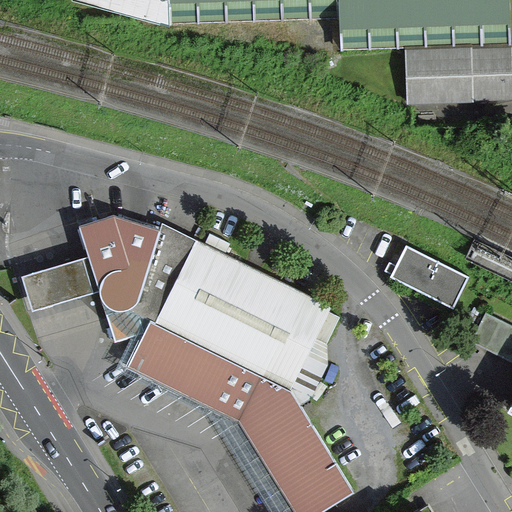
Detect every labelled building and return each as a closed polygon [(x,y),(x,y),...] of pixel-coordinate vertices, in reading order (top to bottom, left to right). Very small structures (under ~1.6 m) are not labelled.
[(405,46),(511,43),(511,22),(511,0),(100,0),(175,21),(342,17),(343,48),(405,46)] [(511,43),(405,46),(407,105),(511,101),(511,43)] [(126,305),(150,318),(291,387),(312,397),(328,364),(328,342),(341,316),(329,310),(332,303),(164,221),(161,226),(114,211),(79,222),(89,253),(100,288),(102,295),(106,299),(111,303),(116,306),(122,306),(126,305)] [(471,274),(410,243),(395,273),(456,304),(471,274)] [(100,288),(89,253),(21,273),(32,309),(100,288)] [(511,324),(485,309),(470,335),(511,359),(511,324)] [(127,363),(239,417),(291,387),(150,318),(127,363)] [(239,417),(297,511),(317,511),(356,490),(291,387),(239,417)]
